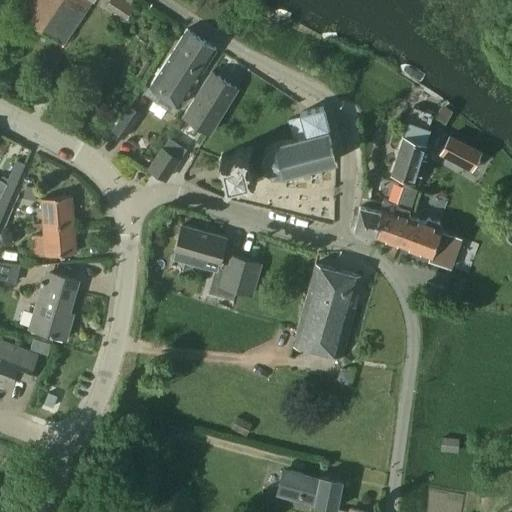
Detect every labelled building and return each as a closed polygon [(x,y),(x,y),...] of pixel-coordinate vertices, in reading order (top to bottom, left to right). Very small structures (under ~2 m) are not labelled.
[(27,0),(19,12),(64,44),(93,0),(27,0)] [(109,0),(105,6),(125,19),(135,4),(128,0),(109,0)] [(180,105),(217,48),(188,29),(150,86),(180,105)] [(210,132),(237,88),(212,72),(188,111),(185,115),(210,132)] [(124,139),(142,113),(129,104),(112,130),(124,139)] [(290,120),(295,138),(297,144),(331,134),(324,107),(301,113),(302,117),(290,120)] [(422,158),(426,145),(425,144),(434,114),(413,108),(392,175),(415,183),(419,169),(423,170),(427,160),(422,158)] [(283,175),(338,160),(331,134),(297,144),(295,138),(275,143),(266,148),(263,158),(265,168),(273,175),(283,175)] [(449,136),(440,154),(463,166),(464,164),(471,151),(472,148),(449,136)] [(162,148),(149,169),(163,178),(177,156),(162,148)] [(250,182),(253,178),(249,175),(249,173),(247,173),(246,169),(247,169),(247,168),(249,167),(248,165),(247,165),(246,165),(245,165),(244,160),(245,160),(245,158),(247,154),(243,152),(242,153),(241,152),(240,153),(238,151),(237,151),(237,152),(235,152),(235,151),(234,151),(233,152),(234,153),(233,154),(232,154),(231,155),(231,156),(230,156),(230,159),(226,160),(225,159),(223,160),(220,158),(218,162),(221,164),(221,166),(222,166),(223,170),(223,171),(221,172),(222,174),(223,174),(224,174),(225,179),(224,179),(225,182),(223,184),(227,187),(229,184),(231,183),(231,182),(236,181),(236,182),(237,182),(237,183),(240,183),(239,181),(240,181),(240,180),(244,179),(244,180),(246,179),(250,182)] [(25,164),(16,160),(5,185),(14,189),(25,164)] [(14,189),(5,185),(0,196),(0,211),(3,213),(14,189)] [(380,212),(377,236),(400,245),(409,217),(410,213),(412,208),(418,190),(404,185),(395,213),(382,208),(380,212)] [(44,227),(74,225),(72,196),(42,199),(44,227)] [(360,207),(355,231),(377,236),(380,212),(360,207)] [(451,270),(461,241),(441,232),(442,228),(441,223),(429,219),(426,223),(413,218),(409,217),(400,245),(431,256),(430,260),(451,270)] [(74,225),(44,227),(46,255),(77,253),(74,225)] [(173,256),(217,269),(226,237),(182,225),(173,256)] [(20,264),(0,261),(0,279),(15,284),(20,264)] [(227,263),(220,286),(235,290),(242,267),(227,263)] [(360,276),(316,263),(294,343),(342,356),(355,308),(351,307),(360,276)] [(66,339),(71,321),(65,320),(77,280),(47,271),(30,329),(66,339)] [(33,338),(30,350),(47,355),(50,343),(33,338)] [(28,380),(37,355),(0,339),(0,383),(9,387),(14,375),(28,380)] [(231,428),(246,436),(252,424),(237,416),(231,428)] [(441,437),(440,451),(458,453),(459,439),(441,437)] [(337,509),(344,481),(319,475),(282,466),(276,493),(314,503),(314,504),(337,509)]
